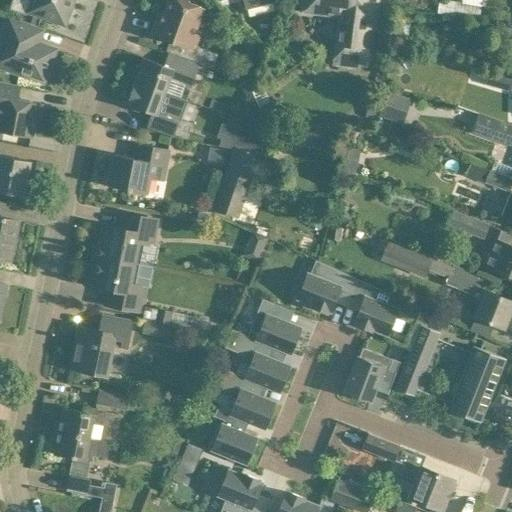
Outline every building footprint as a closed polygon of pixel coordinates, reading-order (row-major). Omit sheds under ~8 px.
[(31,0),(27,12),(46,19),(65,25),(73,2),(73,0),(31,0)] [(194,32),(203,8),(187,2),(187,0),(169,0),(162,20),(157,18),(152,33),(171,40),(167,51),(168,52),(199,63),(213,68),(218,54),(195,46),(199,34),(194,32)] [(243,0),(246,9),(263,4),(277,1),(277,0),(243,0)] [(302,0),(301,11),(317,13),(318,8),(346,11),(344,30),(338,30),(333,64),(367,68),(374,21),(376,21),(378,0),(302,0)] [(39,42),(42,31),(43,29),(24,22),(9,17),(0,41),(0,67),(1,68),(20,74),(21,71),(45,80),(57,49),(39,42)] [(511,27),(495,25),(493,40),(511,42),(511,27)] [(143,58),(135,81),(165,92),(180,98),(185,85),(191,87),(199,63),(168,52),(164,65),(143,58)] [(511,76),(488,70),(485,83),(509,90),(509,89),(511,80),(511,76)] [(165,92),(135,81),(127,104),(152,113),(147,127),(173,137),(174,133),(186,100),(165,92)] [(39,119),(42,104),(17,99),(20,86),(0,82),(0,130),(32,137),(36,118),(39,119)] [(262,155),(266,143),(253,120),(258,105),(251,90),(241,119),(238,128),(232,143),(231,145),(230,147),(234,148),(258,154),(259,153),(262,155)] [(381,103),(378,115),(402,121),(408,97),(384,90),(381,103)] [(212,99),(209,108),(221,112),(224,103),(212,99)] [(370,100),(366,115),(377,118),(378,115),(381,103),(373,100),(370,100)] [(511,144),(511,124),(480,113),(474,131),(511,144)] [(229,115),(226,123),(238,128),(241,119),(229,115)] [(221,139),(218,146),(230,148),(230,147),(231,145),(232,143),(221,139)] [(338,139),(334,156),(344,158),(349,141),(338,139)] [(162,180),(169,149),(137,143),(134,158),(115,154),(108,185),(127,189),(127,190),(146,194),(149,178),(162,180)] [(210,147),(207,162),(221,165),(223,165),(228,151),(224,150),(210,147)] [(226,175),(215,207),(237,215),(248,183),(249,184),(258,154),(234,148),(225,175),(226,175)] [(0,191),(24,196),(31,161),(0,154),(0,191)] [(345,160),(342,174),(354,177),(358,163),(345,160)] [(511,178),(471,162),(466,174),(509,191),(511,183),(511,178)] [(511,190),(500,217),(511,220),(511,190)] [(333,207),(330,215),(344,221),(347,212),(333,207)] [(445,208),(441,218),(449,221),(448,224),(484,238),(490,224),(453,210),(453,211),(445,208)] [(318,211),(311,220),(319,227),(327,218),(318,211)] [(152,244),(157,219),(123,212),(120,228),(104,225),(100,244),(93,243),(91,253),(94,254),(134,262),(137,246),(142,247),(143,242),(152,244)] [(0,259),(11,261),(19,220),(0,216),(0,259)] [(243,252),(259,258),(266,240),(250,234),(243,252)] [(511,245),(487,236),(482,250),(477,262),(511,276),(511,245)] [(486,278),(453,264),(438,258),(388,238),(381,259),(425,276),(428,269),(448,277),(445,283),(469,293),(467,299),(480,305),(475,316),(470,329),(488,337),(493,323),(504,327),(511,307),(511,300),(485,290),(482,288),(486,278)] [(138,311),(143,286),(134,284),(135,279),(130,278),(134,262),(94,254),(88,285),(108,289),(105,304),(138,311)] [(299,294),(298,297),(314,304),(313,307),(326,312),(327,309),(331,311),(335,301),(347,306),(352,294),(358,279),(316,260),(310,274),(308,273),(299,294)] [(358,279),(352,294),(364,299),(359,311),(355,320),(358,322),(357,324),(370,330),(371,327),(388,334),(390,328),(395,316),(406,320),(414,324),(417,316),(421,307),(358,279)] [(262,298),(248,335),(272,345),(291,352),(300,328),(268,315),(273,302),(262,298)] [(145,306),(142,318),(166,323),(195,329),(207,331),(209,319),(197,317),(158,307),(158,309),(145,306)] [(127,347),(132,321),(122,319),(102,315),(99,330),(80,326),(71,368),(106,375),(113,344),(127,347)] [(169,338),(171,325),(145,320),(142,332),(169,338)] [(415,395),(440,332),(420,324),(395,388),(415,395)] [(232,329),(225,347),(244,355),(241,362),(250,365),(246,377),(280,390),(289,366),(267,357),(272,345),(248,335),(232,329)] [(383,366),(377,381),(391,386),(400,361),(406,347),(391,341),(382,366),(383,366)] [(473,345),(448,409),(481,422),(506,358),(473,345)] [(359,357),(346,391),(370,400),(377,381),(383,366),(382,366),(362,358),(359,357)] [(217,365),(210,383),(214,385),(218,386),(216,391),(236,399),(231,413),(265,427),(275,403),(258,396),(263,384),(246,377),(245,377),(217,365)] [(127,408),(130,396),(99,390),(96,402),(127,408)] [(55,420),(53,430),(100,439),(106,411),(95,409),(83,407),(82,412),(63,408),(61,421),(55,420)] [(217,408),(214,416),(224,420),(225,420),(228,412),(217,408)] [(184,413),(183,417),(185,421),(189,422),(193,420),(194,416),(192,412),(188,411),(184,413)] [(217,423),(208,447),(209,447),(246,462),(256,438),(217,423)] [(53,430),(51,439),(57,440),(54,453),(73,457),(72,461),(70,474),(87,478),(88,478),(93,454),(106,457),(126,461),(129,445),(109,441),(100,439),(53,430)] [(394,460),(400,445),(368,433),(362,448),(394,460)] [(167,435),(164,450),(180,453),(184,439),(167,435)] [(188,442),(180,461),(195,467),(202,448),(188,442)] [(164,455),(162,462),(164,467),(171,469),(175,459),(164,455)] [(416,481),(410,496),(442,509),(453,479),(421,466),(421,467),(406,462),(401,475),(416,481)] [(226,497),(219,511),(263,511),(264,511),(252,506),(257,493),(261,483),(258,482),(259,479),(246,474),(245,476),(228,470),(227,474),(219,494),(226,497)] [(67,490),(87,494),(90,478),(70,474),(67,490)] [(333,491),(330,498),(340,501),(367,511),(374,493),(347,483),(337,479),(335,485),(333,491)] [(286,493),(277,511),(315,511),(318,506),(302,500),(303,497),(290,492),(289,494),(286,493)] [(110,511),(113,502),(101,500),(98,511),(110,511)]
